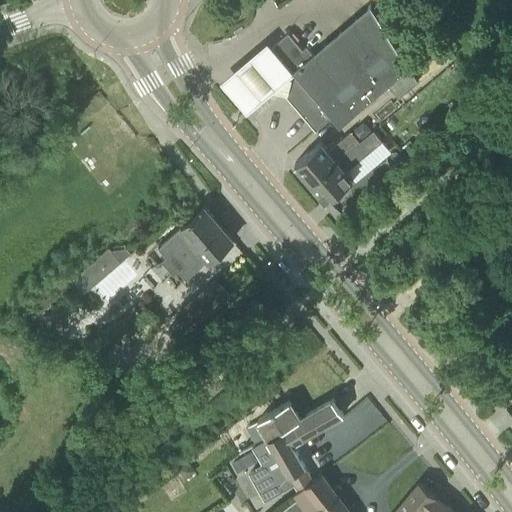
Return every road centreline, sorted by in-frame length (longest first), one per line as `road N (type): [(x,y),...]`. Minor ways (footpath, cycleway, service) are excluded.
road 1 (tertiary): [(126,42),(150,83),(500,511)]
road 2 (tertiary): [(511,482),(210,124),(156,30)]
